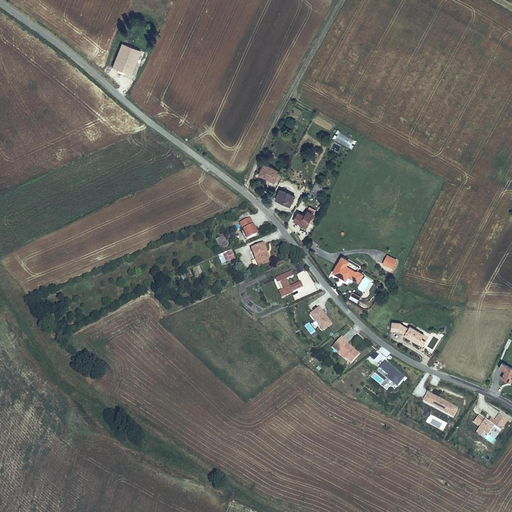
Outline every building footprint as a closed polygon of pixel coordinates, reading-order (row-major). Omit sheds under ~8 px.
[(141,49),(122,42),(112,67),(132,74),(141,49)] [(340,131),(335,140),(350,148),(355,139),(340,131)] [(265,162),(259,174),(277,183),(283,170),(265,162)] [(322,186),(316,183),(311,192),(318,195),(322,186)] [(291,206),(297,195),(281,187),(275,199),(291,206)] [(307,228),(315,212),(308,209),(305,214),(298,211),(294,220),(307,228)] [(254,224),(251,218),(240,224),(247,239),(259,234),(254,224)] [(222,244),(223,247),(229,244),(224,235),(221,237),(215,240),(218,246),(222,244)] [(271,263),(266,252),(268,251),(264,243),(250,248),(259,267),(270,263),(271,263)] [(232,249),(218,256),(221,265),(236,259),(232,249)] [(359,282),(365,273),(359,269),(357,270),(348,264),(351,260),(342,254),(332,272),(346,280),(349,276),(359,282)] [(382,264),(392,269),(397,259),(387,254),(382,264)] [(299,273),(304,271),(300,264),(295,267),(299,273)] [(294,276),(291,271),(275,278),(278,283),(280,283),(283,289),(279,291),(282,298),(293,293),(292,292),(303,287),(301,281),(290,286),(287,279),(294,276)] [(332,324),(319,306),(309,314),(322,331),(332,324)] [(391,330),(401,331),(402,322),(402,321),(392,321),(391,330)] [(404,333),(404,334),(409,327),(402,322),(401,331),(404,333)] [(410,325),(409,327),(404,334),(423,346),(427,341),(422,338),(425,333),(410,325)] [(341,336),(331,347),(338,353),(340,352),(346,357),(352,363),(360,354),(348,343),(349,342),(341,336)] [(373,361),(379,356),(376,352),(370,357),(373,361)] [(405,377),(385,361),(379,368),(387,375),(386,378),(397,387),(405,377)] [(511,366),(510,365),(503,377),(511,381),(511,379),(511,366)] [(380,385),(384,380),(375,372),(371,377),(380,385)] [(459,408),(428,391),(422,402),(453,418),(459,408)] [(478,414),(472,422),(479,427),(475,432),(481,436),(484,432),(488,435),(494,427),(500,432),(508,420),(499,414),(495,421),(491,418),(489,421),(478,414)]
